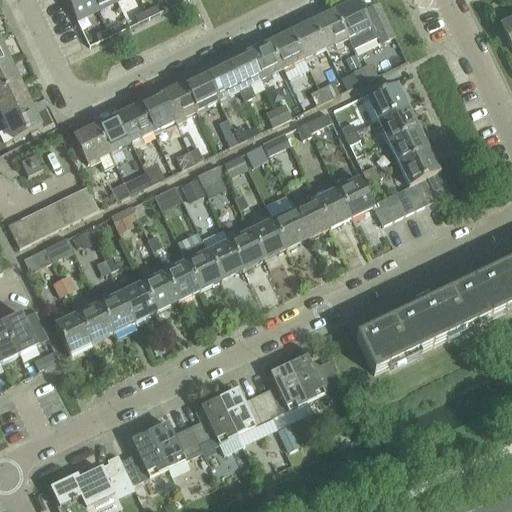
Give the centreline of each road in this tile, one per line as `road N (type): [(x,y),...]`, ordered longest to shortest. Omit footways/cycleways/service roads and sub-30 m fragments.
road 1 (residential): [(3,466),(511,239)]
road 2 (residential): [(306,0),(76,112),(21,0)]
road 3 (residential): [(511,131),(444,0)]
